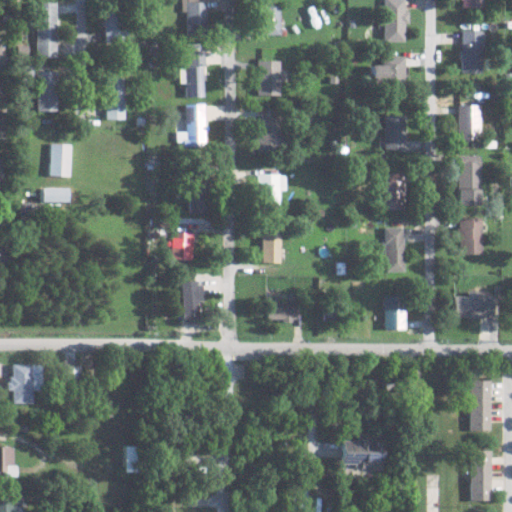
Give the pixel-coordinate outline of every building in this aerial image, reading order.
[(179,0),(180,11),(185,12),(184,34),(205,34),(205,0),(179,0)] [(279,34),(278,0),(275,0),(257,0),(258,34),(279,34)] [(382,0),(382,41),(404,41),(404,0),(382,0)] [(55,2),(35,2),(34,57),(54,57),(55,2)] [(121,44),(120,10),(102,11),(103,45),(121,44)] [(480,73),(482,30),(459,30),(458,72),(480,73)] [(202,96),(201,50),(183,51),(183,67),(177,67),(177,83),(183,83),(183,97),(202,96)] [(370,64),(370,84),(404,83),(403,56),(380,56),(381,64),(370,64)] [(279,60),(256,60),(255,95),(278,95),(279,60)] [(56,71),(35,70),(34,110),(55,111),(56,71)] [(102,119),(121,119),(122,79),(103,79),(102,119)] [(183,104),(184,131),(174,131),(174,146),(204,145),(203,104),(183,104)] [(478,140),(478,104),(455,105),(456,140),(478,140)] [(404,115),(383,115),(382,149),(404,149),(404,115)] [(287,136),(278,136),(279,118),(256,117),(255,153),(287,153),(287,136)] [(67,176),(68,144),(47,143),(46,175),(67,176)] [(478,205),(479,155),(457,155),(456,205),(478,205)] [(279,209),(278,190),(284,190),(284,173),(255,174),(256,209),(279,209)] [(403,209),(403,173),(381,173),(381,208),(403,209)] [(205,181),(187,180),(187,212),(205,213),(205,181)] [(65,202),(66,188),(39,187),(39,201),(65,202)] [(36,224),(36,203),(18,203),(17,223),(36,224)] [(481,218),(457,218),(457,254),(480,254),(481,218)] [(385,272),(403,271),(402,227),(383,227),(383,241),(380,241),(380,260),(385,260),(385,272)] [(280,231),(261,231),(260,262),(279,262),(280,231)] [(191,232),(170,232),(169,259),(190,260),(191,232)] [(180,321),(196,320),(196,301),(201,301),(200,282),(179,282),(180,321)] [(492,293),(465,292),(465,295),(452,295),(451,317),(492,318),(492,293)] [(382,329),(403,329),(404,296),(383,296),(382,329)] [(295,320),(295,300),(266,299),(266,320),(295,320)] [(11,402),(36,403),(37,365),(9,364),(8,391),(11,391),(11,402)] [(78,365),(63,365),(63,383),(78,383),(78,365)] [(487,431),(488,380),(467,380),(466,430),(487,431)] [(340,440),(340,463),(359,464),(359,468),(381,469),(382,437),(356,437),(356,440),(340,440)] [(133,472),(134,446),(121,446),(120,472),(133,472)] [(488,451),(467,450),(467,501),(487,501),(488,451)] [(0,511),(19,511),(19,494),(0,494),(0,511)]
